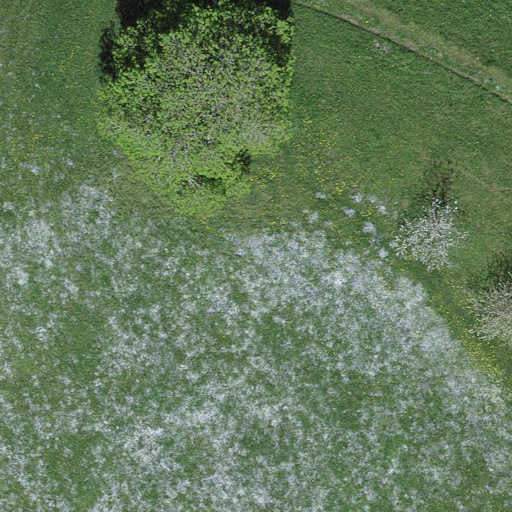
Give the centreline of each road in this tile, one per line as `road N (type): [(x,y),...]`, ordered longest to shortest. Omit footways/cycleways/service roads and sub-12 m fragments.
road 1 (track): [(440,293),(385,241),(163,115),(154,60),(192,0)]
road 2 (track): [(326,0),(511,88)]
